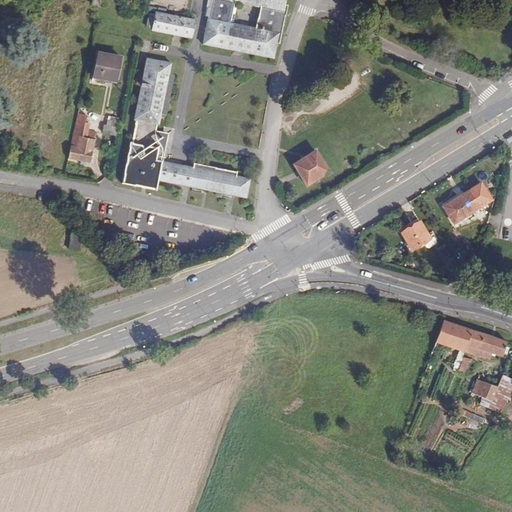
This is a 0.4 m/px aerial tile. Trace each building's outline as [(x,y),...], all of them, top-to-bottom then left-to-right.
[(209,36),(280,52),(283,35),(286,36),(292,8),(294,0),(210,0),(210,6),(215,11),(209,36)] [(201,14),(164,5),(162,9),(157,8),(154,21),(160,22),(160,24),(197,33),(201,14)] [(121,67),(95,62),(90,87),(115,92),(121,67)] [(161,133),(176,68),(152,62),(124,187),(129,191),(158,196),(161,185),(246,205),(249,186),(237,183),(238,177),(192,167),(190,173),(159,165),(161,157),(159,150),(162,136),(161,133)] [(83,123),(75,121),(66,166),(90,171),(97,140),(86,137),(85,143),(79,142),(83,123)] [(320,161),(313,165),(324,185),(332,180),(320,161)] [(324,185),(313,165),(298,174),(309,194),(324,185)] [(480,219),(469,200),(450,212),(462,231),(480,219)] [(440,243),(429,224),(410,237),(421,256),(440,243)] [(84,234),(73,232),(69,249),(81,251),(84,234)] [(484,247),(475,234),(461,244),(470,256),(484,247)] [(502,343),(441,322),(428,360),(451,368),(450,370),(465,375),(467,368),(458,364),(462,353),(479,359),(482,351),(498,356),(502,343)] [(500,378),(480,370),(476,379),(469,396),(490,404),(500,378)] [(511,382),(500,378),(490,404),(487,412),(499,417),(511,382)]
